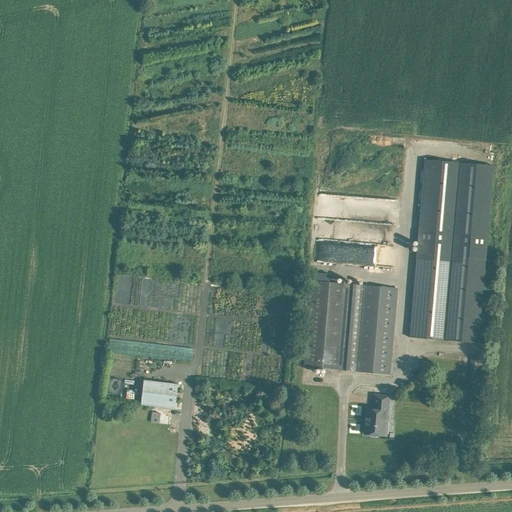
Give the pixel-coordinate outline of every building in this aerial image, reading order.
[(409,337),(478,343),(493,166),(424,160),(409,337)] [(397,288),(361,285),(311,281),(304,367),(390,375),(397,288)] [(482,367),(485,367),(486,359),(470,357),(468,381),(481,383),(482,367)] [(121,394),(122,379),(109,378),(108,394),(121,394)] [(178,384),(143,380),(140,405),(175,409),(178,384)] [(373,410),(367,410),(365,434),(383,436),(384,420),(387,420),(389,396),(374,395),(373,410)] [(151,422),(159,423),(160,413),(152,412),(151,422)]
